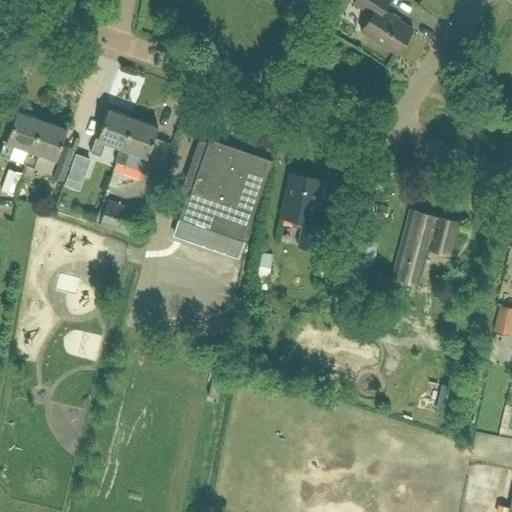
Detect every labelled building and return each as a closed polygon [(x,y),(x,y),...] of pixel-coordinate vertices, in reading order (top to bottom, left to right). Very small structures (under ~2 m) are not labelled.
[(353,0),(352,2),(370,13),(359,30),(396,53),(412,28),(382,9),(388,0),(353,0)] [(104,142),(119,147),(122,148),(132,117),(107,108),(96,138),(95,138),(90,152),(99,156),(104,142)] [(13,144),(27,149),(30,150),(41,119),(16,110),(5,141),(3,140),(0,148),(0,154),(8,158),(13,144)] [(120,175),(124,164),(129,150),(146,157),(157,126),(132,117),(122,148),(119,147),(114,161),(115,161),(111,172),(109,178),(118,181),(120,175)] [(66,128),(41,119),(30,150),(27,149),(23,163),(33,166),(37,153),(55,159),(66,128)] [(177,217),(243,239),(271,159),(208,138),(188,196),(185,195),(177,217)] [(52,177),(61,180),(72,147),(63,144),(52,177)] [(82,195),(94,155),(78,150),(67,191),(82,195)] [(289,171),(279,216),(302,220),(297,245),(325,251),(330,225),(312,222),(321,177),(289,171)] [(12,192),(18,176),(8,172),(2,188),(12,192)] [(133,237),(142,211),(107,198),(98,224),(133,237)] [(427,248),(451,254),(460,223),(409,209),(391,276),(417,283),(427,248)] [(344,288),(364,292),(370,263),(372,263),(377,240),(355,236),(344,288)] [(494,303),(511,306),(511,265),(502,264),(494,303)] [(511,316),(511,308),(497,305),(491,331),(508,335),(511,316)] [(208,382),(209,366),(182,364),(181,380),(208,382)]
